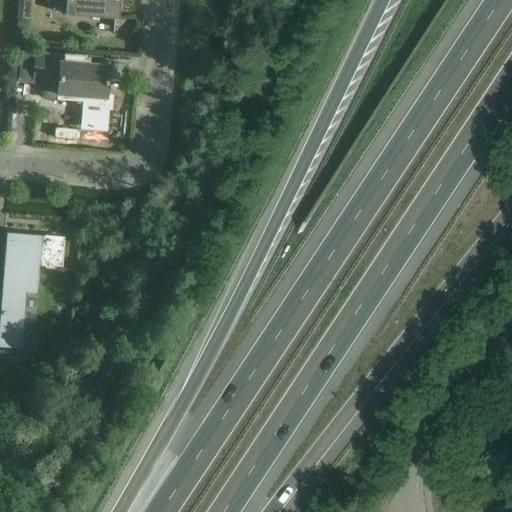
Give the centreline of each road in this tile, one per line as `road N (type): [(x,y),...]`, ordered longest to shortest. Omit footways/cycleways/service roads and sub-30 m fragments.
road 1 (motorway): [(501,0),(160,511)]
road 2 (motorway): [(384,0),(118,511)]
road 3 (motorway): [(223,511),(511,78)]
road 4 (motorway): [(270,511),(511,209)]
road 5 (residential): [(162,0),(142,169),(0,161)]
road 6 (unclassified): [(414,511),(422,444),(444,402),(511,328)]
